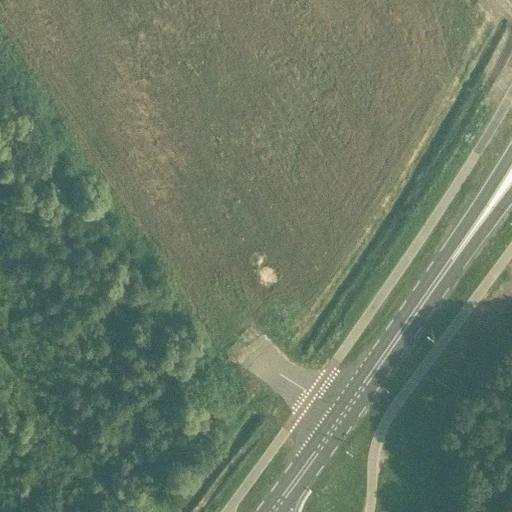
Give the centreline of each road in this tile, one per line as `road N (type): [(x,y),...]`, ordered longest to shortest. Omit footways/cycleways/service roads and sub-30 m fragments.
road 1 (primary): [(272,511),(493,199)]
road 2 (track): [(147,511),(61,435),(0,355)]
